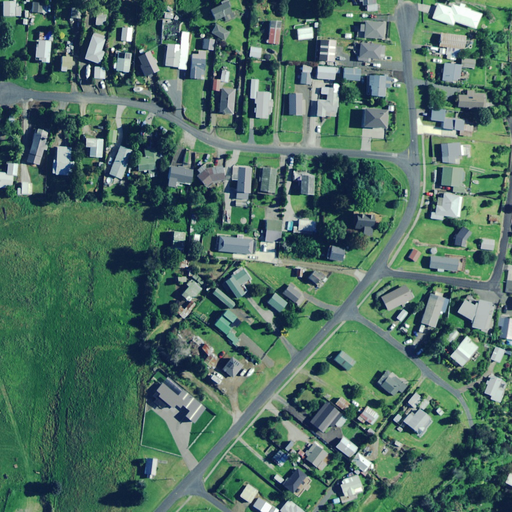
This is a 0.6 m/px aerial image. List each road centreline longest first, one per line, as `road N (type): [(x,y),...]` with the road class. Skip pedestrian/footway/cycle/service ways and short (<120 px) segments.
road 1 (residential): [(414,158),(236,146),(147,105),(7,93)]
road 2 (residential): [(376,271),(477,281),(484,274),(507,110)]
road 3 (residential): [(244,421),(346,308)]
road 4 (residential): [(346,308),(463,403)]
road 5 (residential): [(414,158),(407,12)]
road 6 (residential): [(244,421),(144,347)]
road 7 (residential): [(376,271),(408,216),(414,158)]
